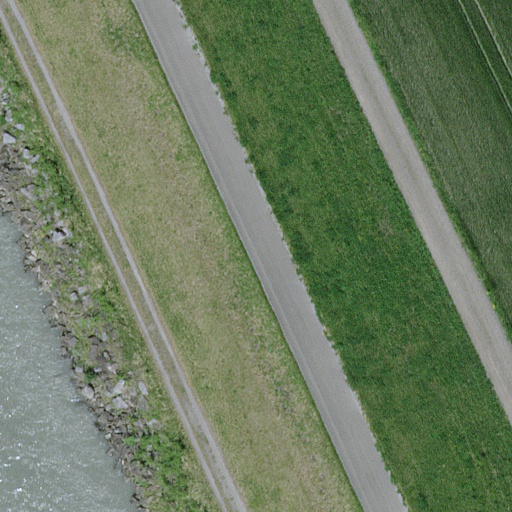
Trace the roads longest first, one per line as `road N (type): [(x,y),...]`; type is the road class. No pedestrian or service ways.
road 1 (track): [(232,511),(0,1)]
road 2 (track): [(511,350),(345,0)]
